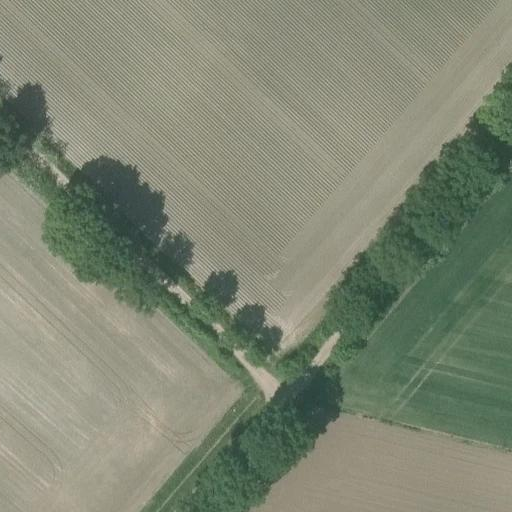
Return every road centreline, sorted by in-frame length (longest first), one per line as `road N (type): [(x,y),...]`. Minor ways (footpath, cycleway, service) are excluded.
road 1 (track): [(0,130),(284,393)]
road 2 (track): [(511,131),(284,393)]
road 3 (track): [(284,393),(182,511)]
